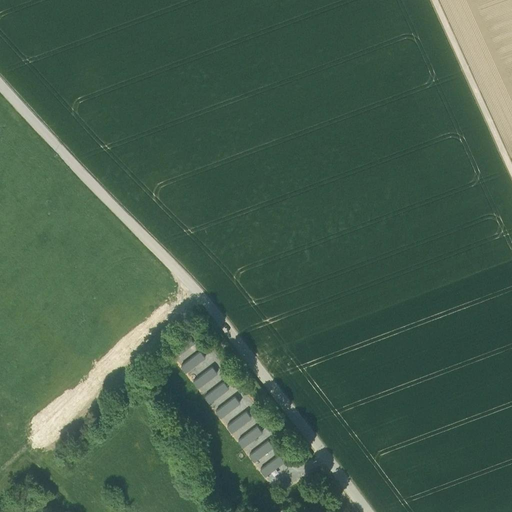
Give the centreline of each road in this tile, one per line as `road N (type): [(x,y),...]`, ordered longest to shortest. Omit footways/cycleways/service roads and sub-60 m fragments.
road 1 (unclassified): [(0,83),(199,293),(366,511)]
road 2 (track): [(434,0),(511,170)]
